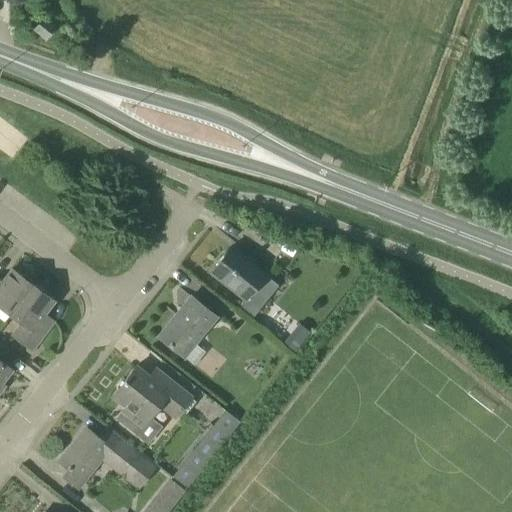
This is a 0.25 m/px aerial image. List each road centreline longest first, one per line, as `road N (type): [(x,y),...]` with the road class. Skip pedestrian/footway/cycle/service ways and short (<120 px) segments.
road 1 (primary): [(325,182),(213,118),(0,58)]
road 2 (primary): [(0,61),(155,137),(325,182)]
road 3 (primary): [(511,255),(325,182)]
road 4 (residential): [(0,453),(115,304)]
road 5 (residential): [(115,304),(0,214)]
road 6 (residential): [(115,304),(186,203)]
